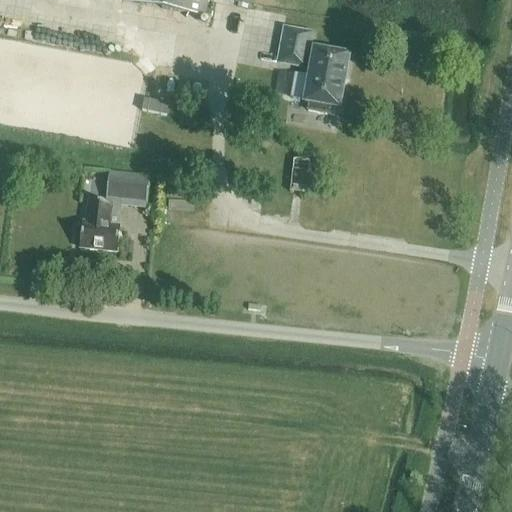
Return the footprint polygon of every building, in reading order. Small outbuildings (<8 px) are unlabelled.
[(124,0),(205,16),(206,10),(207,0),(124,0)] [(308,112),(334,117),(335,109),(337,110),(339,110),(339,109),(342,94),(342,92),(343,88),(345,77),(345,75),(348,60),(348,59),(347,58),(347,59),(316,53),(314,52),(314,54),(315,54),(314,57),(308,56),(311,36),(285,31),(279,64),(305,68),(306,65),(312,67),(312,69),(311,69),(311,71),(309,84),(309,86),(308,86),(308,87),(306,102),(305,102),(305,104),(307,104),(309,105),(308,112)] [(144,101),(142,113),(165,118),(168,106),(144,101)] [(310,162),(293,159),(289,194),(306,196),(310,162)] [(109,174),(106,202),(119,203),(146,206),(149,178),(109,174)] [(83,225),(81,251),(117,254),(119,229),(107,227),(108,219),(111,219),(111,214),(117,214),(119,203),(106,202),(106,206),(88,204),(86,225),(83,225)] [(262,297),(263,286),(254,285),(253,296),(262,297)]
